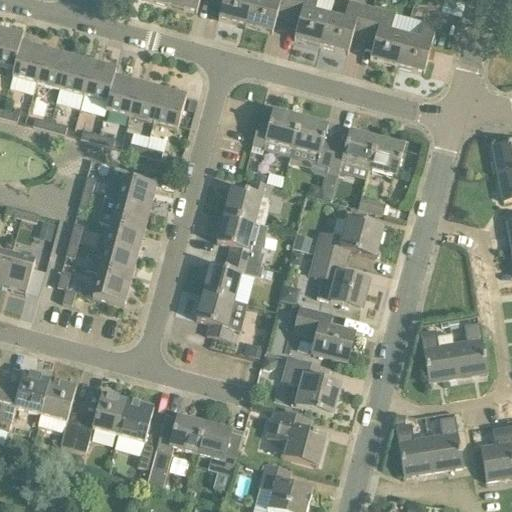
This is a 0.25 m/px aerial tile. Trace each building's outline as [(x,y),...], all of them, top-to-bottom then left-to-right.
[(142,0),(142,3),(170,10),(173,0),(142,0)] [(173,0),(170,10),(196,17),(200,1),(212,4),(212,0),(173,0)] [(218,23),(246,30),(253,0),(212,0),(212,4),(222,7),(218,23)] [(288,25),(294,0),(268,0),(268,4),(254,0),(253,0),(246,30),(272,37),(276,22),(288,25)] [(294,43),(321,51),(329,19),(315,15),(319,0),(294,0),(288,25),(298,28),(294,43)] [(444,2),(437,0),(415,0),(413,9),(440,17),(444,2)] [(352,42),(363,45),(372,13),(349,7),(344,23),(329,19),(321,51),(348,58),(352,42)] [(397,71),(405,41),(391,37),(396,19),(372,13),(363,45),(374,48),(370,64),(397,71)] [(405,41),(397,71),(424,78),(437,29),(425,26),(420,45),(405,41)] [(0,70),(14,74),(20,49),(23,41),(0,35),(0,70)] [(36,87),(44,55),(20,49),(14,74),(12,80),(36,87)] [(60,93),(68,62),(44,55),(36,87),(60,93)] [(84,100),(92,68),(68,62),(60,93),(84,100)] [(92,68),(84,100),(107,106),(114,83),(116,75),(92,68)] [(138,89),(114,83),(107,106),(108,106),(106,114),(129,120),(138,89)] [(162,95),(138,89),(129,120),(154,127),(162,95)] [(186,102),(162,95),(154,127),(178,133),(186,102)] [(190,104),(187,114),(194,116),(197,106),(190,104)] [(3,113),(0,123),(17,127),(19,118),(3,113)] [(290,163),(292,154),(300,123),(273,115),(269,129),(258,126),(252,150),(263,153),(262,155),(290,163)] [(33,131),(49,135),(51,127),(35,123),(33,131)] [(327,177),(335,146),(324,143),(328,128),(323,126),(322,128),(300,123),(292,154),(320,161),(316,174),(327,177)] [(51,127),(49,135),(65,140),(67,131),(51,127)] [(80,144),(90,147),(96,148),(99,140),(83,135),(80,144)] [(339,180),(342,167),(368,175),(377,143),(350,136),(346,149),(335,146),(327,177),(339,180)] [(130,147),(163,154),(165,144),(132,137),(130,147)] [(99,140),(96,148),(112,152),(115,144),(99,140)] [(377,143),(368,175),(395,182),(404,149),(399,147),(398,149),(377,143)] [(511,147),(492,151),(492,153),(498,179),(511,175),(511,147)] [(144,161),(147,152),(130,148),(128,157),(144,161)] [(160,165),(162,157),(147,152),(144,161),(160,165)] [(122,181),(123,176),(124,173),(114,171),(113,173),(112,179),(122,181)] [(511,175),(498,179),(501,194),(503,206),(511,204),(511,175)] [(266,181),(255,178),(253,185),(264,188),(266,181)] [(82,197),(91,199),(95,183),(87,181),(82,197)] [(117,206),(150,215),(156,191),(124,182),(117,206)] [(229,199),(224,221),(268,233),(268,231),(265,231),(272,204),(268,203),(271,192),(248,185),(244,197),(229,192),(227,198),(229,199)] [(307,199),(309,199),(320,202),(323,191),(310,188),(307,199)] [(324,193),(321,202),(332,205),(334,196),(324,193)] [(87,215),(91,199),(82,197),(78,213),(87,215)] [(385,209),(366,204),(362,202),(359,215),(382,221),(385,209)] [(150,215),(117,206),(105,203),(98,227),(111,230),(143,239),(150,215)] [(21,223),(23,215),(7,211),(4,219),(21,223)] [(39,219),(23,215),(21,223),(36,228),(39,219)] [(268,233),(224,221),(216,247),(229,251),(226,263),(263,273),(264,271),(261,271),(264,258),(261,258),(268,233)] [(346,269),(349,256),(374,263),(382,233),(348,223),(343,244),(322,239),(316,261),(346,269)] [(56,229),(43,226),(39,242),(52,246),(56,229)] [(70,245),(78,247),(82,231),(74,229),(70,245)] [(143,239),(111,230),(105,254),(137,263),(143,239)] [(307,257),(312,243),(297,239),(293,253),(307,257)] [(74,263),(78,247),(70,245),(66,261),(74,263)] [(137,263),(105,254),(98,278),(131,286),(137,263)] [(0,291),(2,292),(11,260),(0,257),(0,291)] [(289,267),(300,270),(303,260),(292,257),(289,267)] [(35,266),(11,260),(2,292),(26,299),(35,266)] [(346,269),(316,261),(311,279),(336,286),(331,307),(360,315),(368,286),(343,279),(346,269)] [(263,273),(226,263),(223,274),(208,270),(207,275),(209,276),(203,297),(234,306),(241,279),(261,284),(263,273)] [(65,294),(70,278),(62,276),(57,292),(65,294)] [(131,286),(98,278),(92,302),(124,310),(131,286)] [(66,294),(62,308),(72,311),(75,297),(66,294)] [(226,332),(234,306),(203,297),(196,325),(209,328),(206,340),(230,347),(234,334),(226,332)] [(331,320),(301,312),(293,310),(286,334),(294,336),(294,337),(317,343),(313,359),(346,367),(354,339),(327,332),(331,320)] [(449,326),(451,333),(460,332),(459,324),(449,326)] [(451,343),(452,349),(423,354),(428,388),(458,383),(451,343)] [(482,344),(453,349),(452,343),(451,343),(458,383),(488,378),(482,344)] [(260,363),(262,351),(247,348),(244,359),(260,363)] [(277,370),(279,364),(265,361),(263,373),(270,374),(277,370)] [(340,390),(325,386),(328,374),(288,363),(282,386),(300,391),(295,410),(332,420),(340,390)] [(5,399),(0,417),(0,433),(7,436),(8,436),(14,412),(41,419),(50,385),(24,377),(22,385),(9,382),(5,399)] [(66,426),(60,450),(72,454),(74,454),(83,419),(70,416),(76,392),(50,385),(41,419),(66,426)] [(129,406),(102,399),(101,398),(95,422),(83,419),(74,454),(87,457),(93,434),(119,441),(129,406)] [(154,413),(129,406),(119,441),(144,448),(138,471),(151,474),(154,462),(160,441),(147,436),(154,413)] [(326,442),(308,437),(311,426),(273,416),(266,443),(287,449),(284,460),(280,459),(280,461),(318,471),(326,442)] [(162,497),(174,454),(196,460),(204,427),(167,417),(160,441),(154,462),(151,474),(146,493),(162,497)] [(405,419),(396,418),(396,428),(405,429),(405,419)] [(232,434),(204,427),(196,460),(223,467),(222,474),(233,477),(239,453),(228,450),(232,434)] [(427,437),(433,474),(463,469),(457,438),(428,442),(427,436),(427,437)] [(433,474),(427,437),(426,437),(427,442),(398,447),(403,481),(405,481),(404,479),(433,474)] [(485,486),(511,482),(511,461),(510,448),(480,452),(485,486)] [(72,454),(60,450),(55,468),(67,472),(72,454)] [(73,457),(70,470),(82,473),(84,464),(81,459),(73,457)] [(267,511),(307,511),(312,495),(287,488),(289,476),(264,470),(259,492),(272,496),(267,511)]
